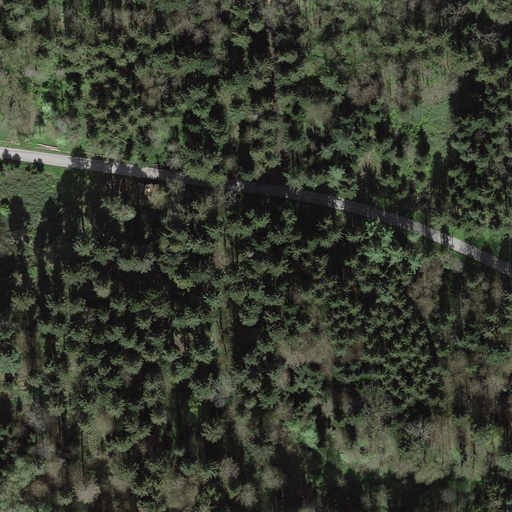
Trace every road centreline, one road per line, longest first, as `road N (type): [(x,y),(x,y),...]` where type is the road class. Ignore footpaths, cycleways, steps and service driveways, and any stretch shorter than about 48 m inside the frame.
road 1 (tertiary): [(511,271),(411,225),(313,197),(0,154)]
road 2 (track): [(270,189),(265,0)]
